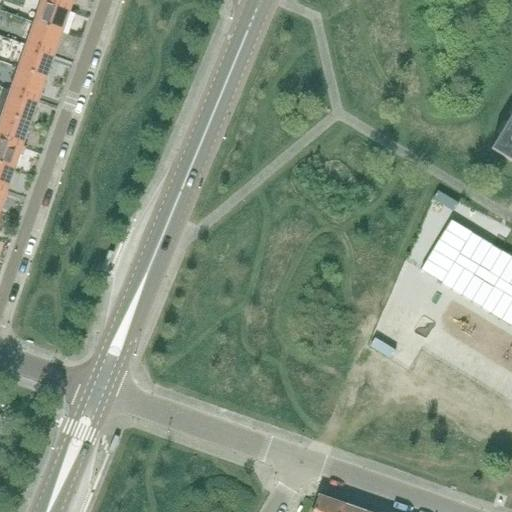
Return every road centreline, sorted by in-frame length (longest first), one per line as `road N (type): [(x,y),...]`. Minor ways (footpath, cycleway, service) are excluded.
road 1 (tertiary): [(120,336),(261,0)]
road 2 (residential): [(0,306),(106,0)]
road 3 (residential): [(307,459),(106,394)]
road 4 (residential): [(468,511),(307,459)]
